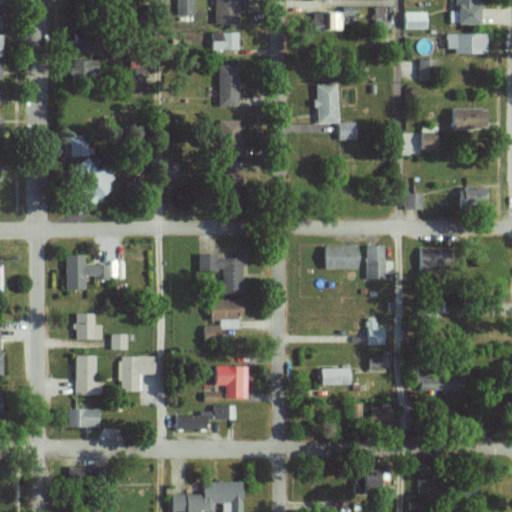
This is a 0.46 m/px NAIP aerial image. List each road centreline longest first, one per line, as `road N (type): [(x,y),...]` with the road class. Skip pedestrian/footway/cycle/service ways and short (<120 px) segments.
road 1 (residential): [(38,511),(36,0)]
road 2 (residential): [(278,0),(279,511)]
road 3 (residential): [(0,446),(511,446)]
road 4 (residential): [(151,230),(511,228)]
road 5 (residential): [(151,230),(153,0)]
road 6 (residential): [(159,446),(151,230)]
road 7 (residential): [(0,231),(151,230)]
